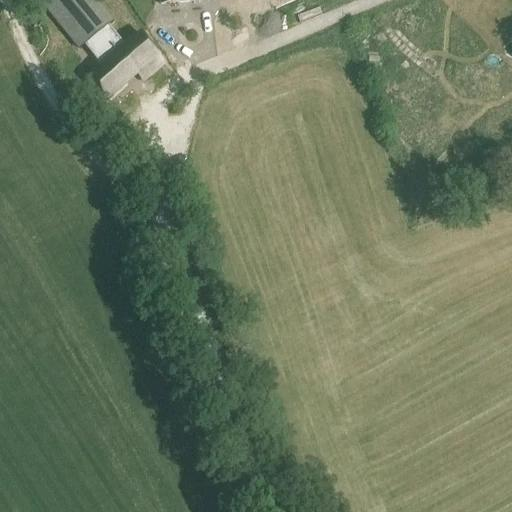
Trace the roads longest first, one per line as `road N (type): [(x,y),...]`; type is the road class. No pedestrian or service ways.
road 1 (track): [(282,511),(165,198),(160,142),(168,106),(196,71)]
road 2 (unknown): [(165,198),(126,182),(92,153),(14,0)]
road 3 (unclassified): [(196,71),(372,0)]
